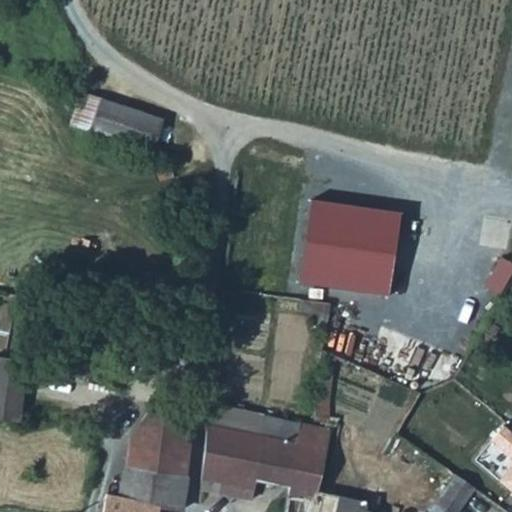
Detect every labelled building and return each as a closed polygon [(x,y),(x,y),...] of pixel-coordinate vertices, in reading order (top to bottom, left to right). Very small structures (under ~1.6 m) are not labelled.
[(104,95),(93,130),(155,151),(165,115),(104,95)] [(502,294),(511,277),(511,261),(505,257),(488,285),(502,294)] [(29,358),(0,354),(0,416),(21,419),(29,358)] [(157,511),(160,499),(182,502),(189,469),(193,436),(188,435),(190,411),(148,406),(128,430),(118,491),(106,489),(101,511),(157,511)] [(511,461),(503,472),(511,479),(511,420),(507,416),(494,431),(511,446),(511,461)] [(289,482),(281,511),(331,511),(336,491),(318,487),(329,425),(301,418),(296,438),(265,432),(257,472),(289,482)] [(257,472),(265,432),(209,421),(202,483),(253,496),(257,472)] [(455,511),(474,484),(453,470),(424,511),(411,511),(399,506),(396,511),(455,511)] [(376,511),(377,511),(378,509),(360,503),(360,497),(336,491),(331,511),(376,511)]
